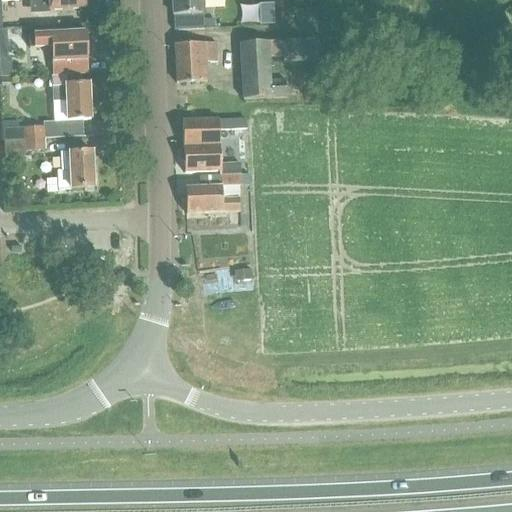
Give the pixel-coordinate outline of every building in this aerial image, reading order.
[(49,12),(84,10),(83,0),(31,0),(32,12),(49,11),(49,12)] [(171,0),(173,32),(203,30),(202,20),(201,0),(171,0)] [(213,20),(202,20),(203,30),(214,30),(213,20)] [(29,49),(50,48),(51,77),(87,75),(86,58),(90,58),(90,46),(86,46),(85,33),(48,35),(48,36),(28,37),(29,49)] [(315,41),(240,44),(242,101),(284,99),(283,81),(269,82),(268,59),(282,58),(282,63),(316,61),(315,41)] [(205,64),(217,63),(216,44),(174,46),(176,85),(206,83),(205,64)] [(66,123),(89,122),(88,86),(66,87),(65,78),(50,79),(51,103),(65,103),(66,123)] [(11,79),(0,79),(1,91),(8,91),(8,84),(11,84),(11,79)] [(245,120),(182,122),(183,148),(184,174),(220,172),(220,176),(220,177),(240,176),(239,165),(225,165),(219,165),(218,146),(218,132),(245,130),(245,120)] [(43,140),(42,128),(17,129),(2,130),(3,142),(43,140)] [(43,152),(43,140),(3,142),(4,159),(25,158),(25,153),(43,152)] [(93,189),(91,153),(60,155),(61,172),(56,172),(57,190),(70,190),(70,191),(93,189)] [(199,188),(185,189),(186,215),(239,213),(238,200),(238,187),(249,187),(248,176),(240,176),(220,177),(198,178),(199,188)] [(107,269),(107,258),(92,259),(93,270),(107,269)] [(251,269),(234,270),(234,281),(251,280),(251,269)]
